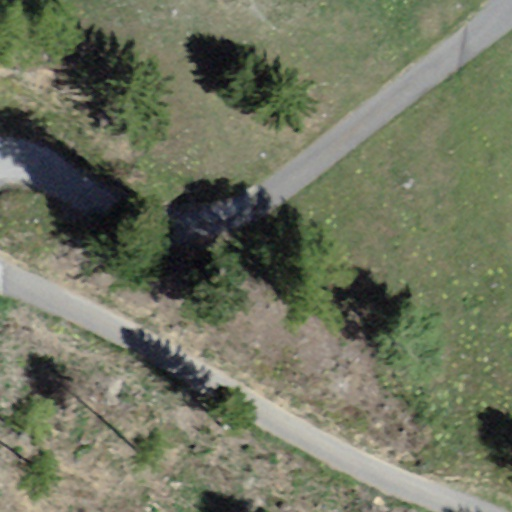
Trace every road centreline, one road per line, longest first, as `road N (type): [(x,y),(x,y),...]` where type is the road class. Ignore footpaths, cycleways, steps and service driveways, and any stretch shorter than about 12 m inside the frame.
road 1 (unclassified): [(0,156),(14,155),(128,224),(188,232),(243,213),(507,0)]
road 2 (unclassified): [(469,511),(0,276)]
